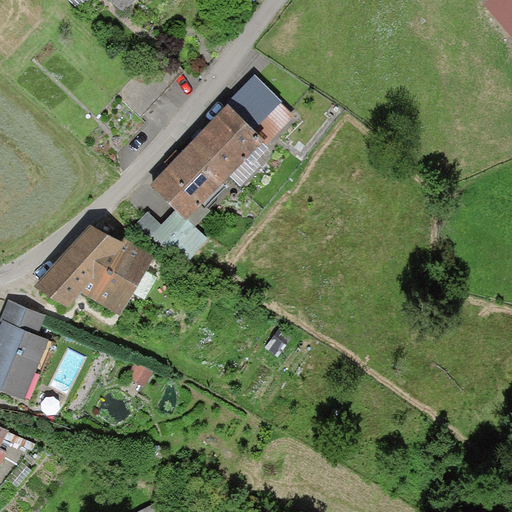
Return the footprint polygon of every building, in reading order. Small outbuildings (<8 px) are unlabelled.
[(511,0),(475,0),(511,39),(511,0)] [(137,63),(160,86),(182,64),(158,41),(137,63)] [(160,86),(137,63),(115,86),(138,108),(160,86)] [(276,93),(253,71),(230,95),(253,117),(276,93)] [(227,99),(193,135),(224,163),(227,160),(240,172),(256,156),(250,150),(264,134),(227,99)] [(152,180),(174,201),(191,217),(206,200),(197,192),(224,163),(193,135),(152,180)] [(207,231),(191,217),(174,201),(149,228),(182,258),(207,231)] [(143,244),(96,221),(40,279),(62,291),(77,275),(111,296),(143,244)] [(33,319),(38,305),(12,295),(6,309),(33,319)] [(0,316),(0,379),(21,388),(44,334),(1,315),(0,316)] [(153,362),(137,353),(127,370),(144,379),(153,362)]
